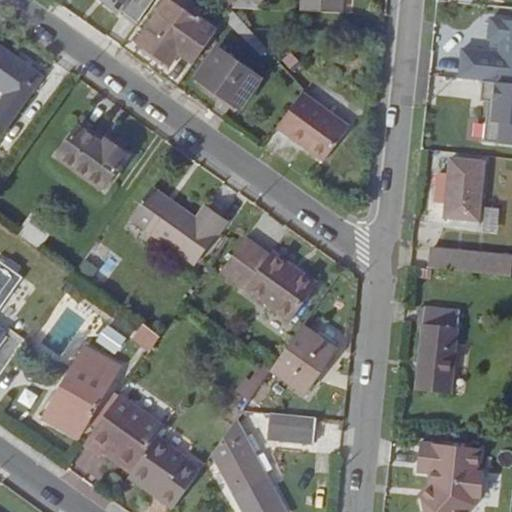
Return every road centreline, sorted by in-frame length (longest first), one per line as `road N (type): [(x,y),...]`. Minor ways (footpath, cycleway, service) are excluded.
road 1 (residential): [(390,264),(16,0)]
road 2 (residential): [(390,264),(411,0)]
road 3 (residential): [(363,511),(390,264)]
